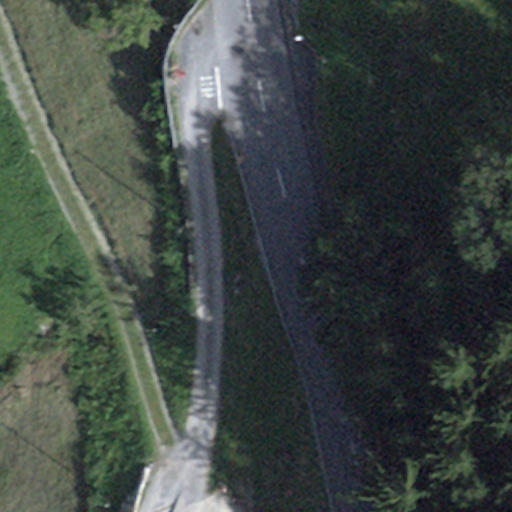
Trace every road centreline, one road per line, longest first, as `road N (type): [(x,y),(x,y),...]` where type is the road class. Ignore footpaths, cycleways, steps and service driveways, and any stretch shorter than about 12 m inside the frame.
road 1 (residential): [(251,34),(203,64),(187,466),(168,511)]
road 2 (tertiary): [(251,34),(359,511)]
road 3 (track): [(187,466),(0,16)]
